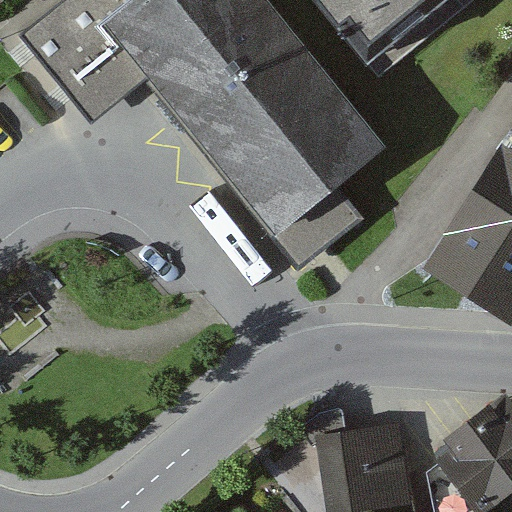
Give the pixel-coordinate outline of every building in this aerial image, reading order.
[(74,0),(23,42),(96,132),(156,84),(304,267),(362,221),(337,190),(389,148),(269,0),(74,0)] [(430,0),(330,0),(368,49),(430,0)] [(511,179),(499,171),(437,268),(511,316),(511,179)] [(476,511),(483,511),(511,490),(511,400),(505,392),(443,439),(450,447),(435,458),(439,462),(476,511)] [(321,438),(281,476),(310,511),(371,511),(415,508),(403,430),(321,438)] [(476,511),(439,462),(426,472),(435,511),(476,511)]
